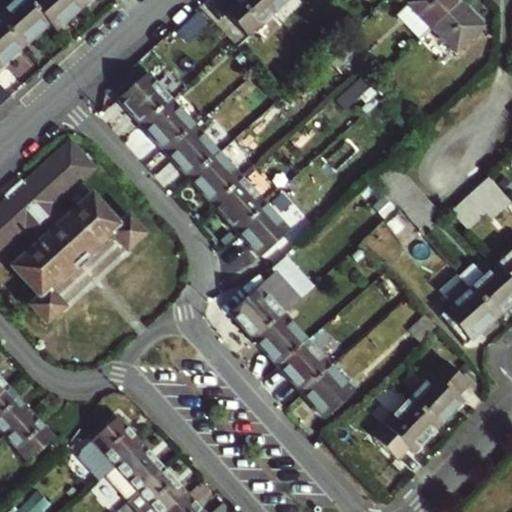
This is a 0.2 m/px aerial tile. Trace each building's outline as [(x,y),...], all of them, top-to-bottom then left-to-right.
[(29,0),(17,0),(0,16),(0,25),(21,50),(50,24),(30,1),(29,0)] [(76,0),(31,0),(30,1),(50,24),(56,31),(83,7),(76,0)] [(275,15),(261,0),(238,0),(227,11),(250,37),(275,15)] [(261,0),(275,15),(291,0),(261,0)] [(412,0),(397,14),(421,40),(433,29),(461,3),(457,0),(412,0)] [(483,26),(461,3),(433,29),(455,53),(483,26)] [(0,68),(21,50),(0,25),(0,68)] [(147,75),(118,101),(140,125),(142,128),(172,101),(147,75)] [(0,80),(0,106),(13,94),(0,80)] [(383,106),(413,139),(421,131),(392,99),(383,106)] [(172,101),(142,128),(162,150),(165,153),(195,127),(172,101)] [(195,127),(165,153),(189,179),(218,153),(195,127)] [(91,171),(69,146),(24,187),(20,182),(3,198),(7,203),(0,208),(0,254),(24,232),(37,247),(12,269),(40,299),(31,307),(47,325),(66,308),(50,290),(111,234),(128,253),(146,236),(129,217),(120,225),(93,195),(68,218),(55,203),(91,171)] [(242,179),(218,153),(189,179),(213,206),(242,179)] [(387,191),(406,174),(396,163),(377,180),(387,191)] [(395,200),(414,184),(406,174),(387,191),(388,192),(395,200)] [(507,196),(490,176),(462,201),(479,220),(507,196)] [(242,179),(213,206),(215,208),(237,233),(266,206),(242,179)] [(403,209),(422,193),(414,184),(395,200),(401,207),(403,209)] [(401,207),(395,200),(388,192),(372,206),(385,221),(401,207)] [(411,219),(430,202),(422,193),(403,209),(411,219)] [(479,220),(462,201),(450,211),(467,230),(479,220)] [(411,219),(420,229),(427,223),(439,212),(430,202),(411,219)] [(290,232),(266,206),(237,233),(239,235),(260,259),(290,232)] [(420,229),(411,219),(403,209),(401,207),(385,221),(404,243),(420,229)] [(439,237),(427,223),(420,229),(432,243),(439,237)] [(511,253),(499,265),(511,279),(511,253)] [(511,305),(511,279),(499,265),(472,288),(498,318),(511,305)] [(498,318),(472,288),(446,312),(471,341),(498,318)] [(253,339),(255,342),(284,315),(260,289),(231,315),(253,339)] [(438,327),(426,314),(409,329),(421,343),(438,327)] [(284,315),(255,342),(278,367),(308,340),(284,315)] [(331,367),(308,340),(278,367),(302,393),(331,367)] [(470,384),(439,355),(403,392),(439,427),(464,402),(459,396),(470,384)] [(355,393),(331,367),(302,393),(304,396),(326,420),(355,393)] [(0,394),(8,387),(0,377),(0,394)] [(32,413),(8,387),(0,394),(0,428),(7,436),(32,413)] [(414,453),(439,427),(403,392),(368,429),(398,459),(409,448),(414,453)] [(55,439),(32,413),(7,436),(30,462),(55,439)] [(76,459),(99,484),(106,478),(142,444),(119,419),(80,452),(76,459)] [(166,470),(142,444),(106,478),(120,493),(130,484),(139,494),(166,470)] [(171,511),(189,495),(166,470),(139,494),(130,503),(128,505),(134,511),(171,511)] [(120,493),(130,503),(139,494),(130,484),(120,493)] [(51,511),(57,507),(41,491),(18,511),(51,511)] [(203,511),(189,495),(171,511),(203,511)]
